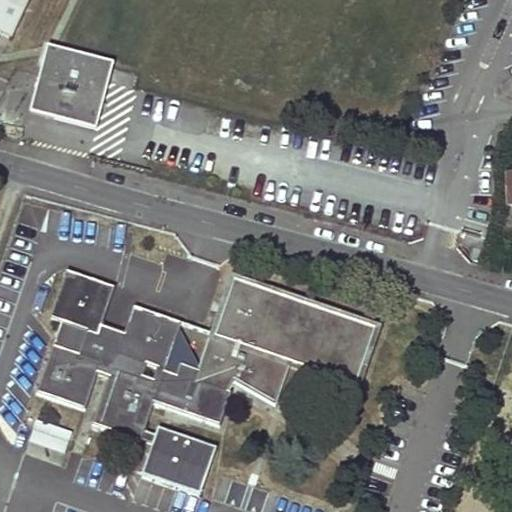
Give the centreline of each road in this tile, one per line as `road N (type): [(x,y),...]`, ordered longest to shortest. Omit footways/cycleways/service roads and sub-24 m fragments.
road 1 (unclassified): [(0,160),(511,302)]
road 2 (unknown): [(448,206),(271,169)]
